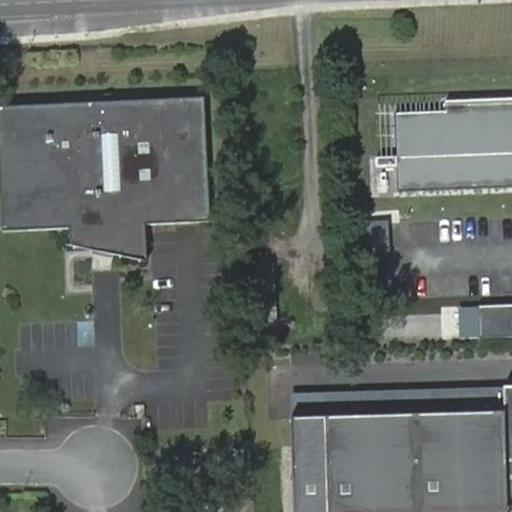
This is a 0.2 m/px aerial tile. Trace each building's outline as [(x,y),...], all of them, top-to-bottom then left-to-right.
[(204,99),(0,108),(0,208),(1,233),(68,230),(69,246),(146,262),(144,226),(209,223),(204,99)] [(398,202),(511,197),(511,111),(446,114),(447,122),(397,123),(397,168),(378,168),(378,177),(397,177),(398,202)] [(511,314),(488,315),(488,350),(511,349),(511,314)] [(511,426),(511,400),(330,407),(330,433),(511,426)] [(511,511),(511,426),(330,433),(333,511),(511,511)]
